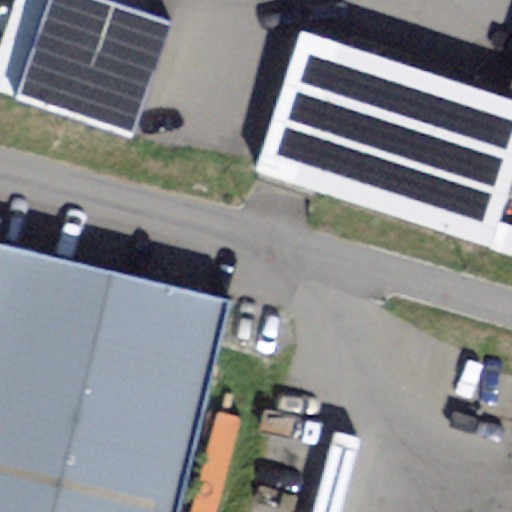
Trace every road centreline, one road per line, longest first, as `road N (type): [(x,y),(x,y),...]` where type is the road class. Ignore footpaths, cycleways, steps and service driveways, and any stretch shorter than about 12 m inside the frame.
road 1 (unclassified): [(511,315),(0,181)]
road 2 (unknown): [(345,268),(363,353),(388,416),(462,478),(511,494)]
